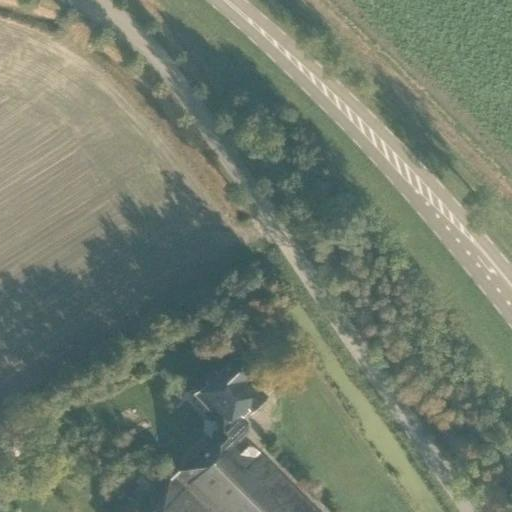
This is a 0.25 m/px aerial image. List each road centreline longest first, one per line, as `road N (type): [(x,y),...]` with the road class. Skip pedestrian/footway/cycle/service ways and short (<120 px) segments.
road 1 (unclassified): [(475,511),(185,89),(139,40),(79,0)]
road 2 (primary): [(447,224),(331,94),(222,0)]
